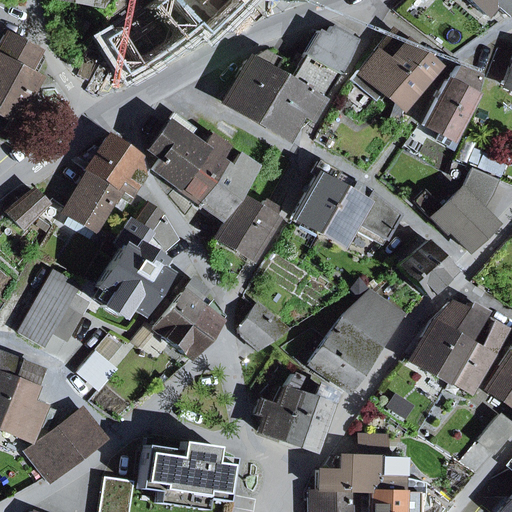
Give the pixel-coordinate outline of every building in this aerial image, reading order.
[(126,24),(98,39),(120,75),(166,46),(192,25),(168,0),(156,0),(137,16),(137,15),(125,22),(126,24)] [(202,35),(237,0),(168,0),(192,25),(202,35)] [(493,6),(506,18),(511,13),(511,0),(470,0),(469,2),(484,16),(493,6)] [(302,55),(336,74),(353,41),(329,27),(324,36),(316,31),(302,55)] [(374,102),(382,92),(394,102),(390,119),(400,127),(413,110),(402,102),(432,64),(390,30),(348,81),(374,102)] [(35,77),(31,74),(42,56),(3,35),(0,41),(0,113),(11,120),(35,77)] [(244,60),(222,99),(254,117),(280,75),(269,69),(275,60),(261,51),(244,60)] [(287,136),(300,114),(310,121),(336,74),(302,55),(287,80),(280,75),(254,117),(287,136)] [(511,57),(501,84),(511,88),(511,57)] [(445,80),(422,125),(437,133),(449,139),(472,95),(478,77),(457,67),(447,81),(445,80)] [(159,159),(151,170),(174,187),(201,149),(187,139),(193,131),(172,115),(146,150),(159,159)] [(433,140),(445,146),(449,139),(437,133),(433,140)] [(201,149),(174,187),(195,202),(222,164),(216,159),(226,146),(211,135),(201,149)] [(118,181),(134,189),(141,176),(135,157),(106,137),(82,169),(85,171),(114,189),(118,181)] [(239,155),(229,168),(222,164),(195,202),(219,219),(246,182),(243,180),(253,165),(239,155)] [(340,187),(345,178),(317,162),(311,173),(315,175),(291,217),(315,231),(340,187)] [(463,183),(491,195),(497,180),(470,169),(463,183)] [(113,195),(126,203),(134,189),(118,181),(114,189),(85,171),(61,209),(69,213),(94,227),(113,195)] [(368,193),(369,192),(345,178),(340,187),(315,231),(339,244),(351,222),(382,240),(396,215),(368,193)] [(21,229),(45,204),(31,190),(5,213),(21,229)] [(458,190),(440,208),(432,216),(467,251),(493,225),(458,190)] [(432,216),(440,208),(422,191),(412,201),(429,219),(432,216)] [(271,218),(276,210),(262,201),(257,210),(239,198),(215,236),(252,258),(275,221),(271,218)] [(160,215),(145,204),(132,223),(147,234),(160,215)] [(88,236),(94,227),(69,213),(63,223),(88,236)] [(163,251),(151,236),(162,219),(163,219),(160,215),(147,234),(139,247),(159,260),(164,253),(163,251)] [(151,236),(163,251),(176,239),(163,219),(162,219),(151,236)] [(159,260),(139,247),(147,234),(132,223),(127,220),(115,240),(113,243),(119,248),(93,288),(137,314),(164,274),(155,268),(159,260)] [(397,266),(425,297),(445,275),(431,260),(438,253),(427,240),(397,266)] [(18,334),(42,348),(51,332),(66,307),(78,285),(54,272),(18,334)] [(189,279),(150,329),(168,343),(198,308),(205,299),(202,297),(205,293),(189,279)] [(358,299),(367,290),(360,283),(351,291),(358,299)] [(321,373),(345,390),(383,341),(381,339),(399,314),(368,292),(344,313),(321,344),(305,369),(318,377),(321,373)] [(186,358),(220,317),(205,299),(198,308),(168,343),(186,358)] [(458,361),(469,344),(465,342),(449,333),(462,309),(448,302),(429,321),(420,337),(427,341),(415,362),(448,381),(460,362),(458,361)] [(467,303),(464,310),(462,309),(449,333),(465,342),(482,311),(467,303)] [(238,336),(256,351),(284,332),(254,305),(237,329),(238,336)] [(66,340),(80,315),(66,307),(51,332),(66,340)] [(490,323),(478,349),(469,344),(458,361),(460,362),(448,381),(468,392),(504,329),(490,323)] [(511,344),(499,365),(504,368),(488,392),(511,406),(511,344)] [(74,373),(96,392),(115,369),(93,351),(74,373)] [(43,374),(39,373),(40,371),(19,363),(13,378),(8,376),(14,361),(0,354),(0,427),(31,440),(38,423),(46,426),(52,411),(28,401),(34,388),(37,389),(43,374)] [(262,418),(257,432),(280,440),(302,380),(290,374),(282,387),(280,387),(271,405),(258,400),(252,415),(262,418)] [(310,449),(330,393),(302,380),(280,440),(310,449)] [(55,430),(77,458),(103,439),(81,410),(55,430)] [(511,426),(497,414),(477,439),(493,451),(511,427),(511,426)] [(25,453),(46,481),(77,458),(55,430),(25,453)] [(360,432),(359,452),(390,452),(391,433),(360,432)] [(176,451),(177,442),(144,437),(143,446),(176,451)] [(176,451),(143,446),(136,489),(156,492),(204,499),(224,502),(230,459),(212,456),(213,448),(177,442),(176,451)] [(336,457),(336,471),(314,471),(314,492),(348,491),(368,491),(372,491),(373,478),(382,479),(382,482),(400,483),(401,458),(336,457)] [(127,511),(132,482),(102,477),(96,511),(127,511)] [(399,511),(400,483),(382,482),(382,479),(373,478),(372,491),(368,491),(367,501),(359,501),(359,511),(399,511)] [(307,511),(348,511),(348,491),(314,492),(307,492),(307,511)] [(154,503),(202,511),(204,499),(156,492),(154,503)] [(511,511),(511,495),(496,511),(511,511)]
